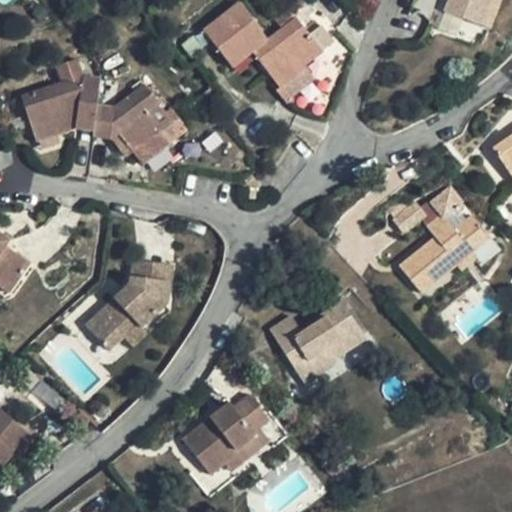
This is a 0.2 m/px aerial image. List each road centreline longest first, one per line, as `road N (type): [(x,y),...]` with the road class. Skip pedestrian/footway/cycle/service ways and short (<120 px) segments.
road 1 (residential): [(15,511),(187,377),(267,226),(337,163)]
road 2 (residential): [(337,163),(418,132),(511,73)]
road 3 (residential): [(337,163),(343,115),(391,0)]
